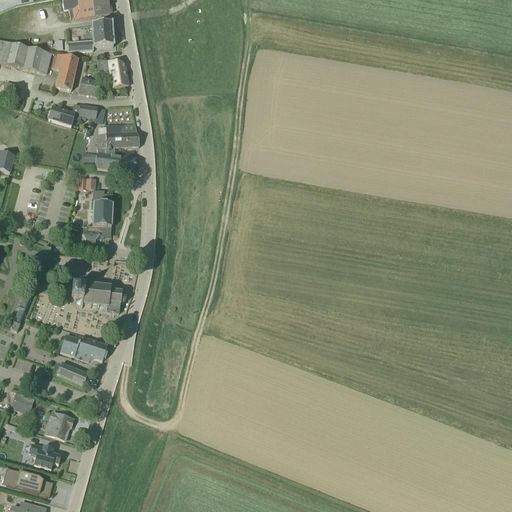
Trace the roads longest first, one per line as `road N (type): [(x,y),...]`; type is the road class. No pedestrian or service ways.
road 1 (residential): [(80,487),(142,276),(148,186),(118,0)]
road 2 (track): [(124,377),(123,408),(132,417),(166,430),(174,420),(209,292),(247,54)]
